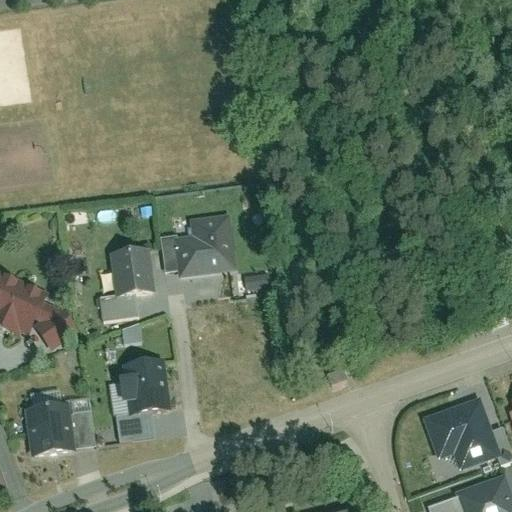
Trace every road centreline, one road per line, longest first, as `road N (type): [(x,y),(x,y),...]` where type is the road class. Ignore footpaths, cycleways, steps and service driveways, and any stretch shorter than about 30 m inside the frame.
road 1 (residential): [(56,511),(357,403)]
road 2 (residential): [(357,403),(511,346)]
